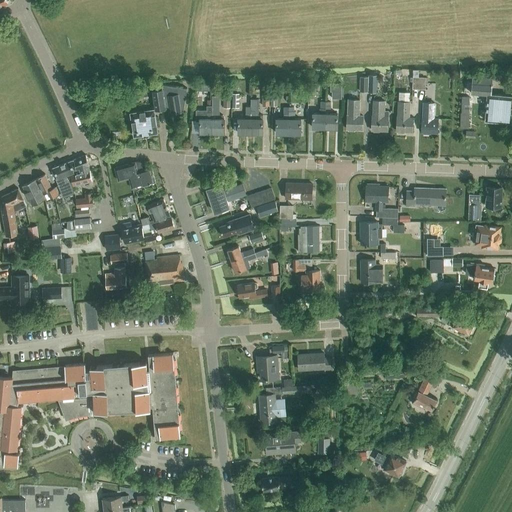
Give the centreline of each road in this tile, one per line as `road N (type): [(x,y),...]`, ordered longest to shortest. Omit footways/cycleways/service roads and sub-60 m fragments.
road 1 (residential): [(340,165),(342,324),(208,331)]
road 2 (residential): [(208,331),(0,349)]
road 3 (secondary): [(426,511),(511,342)]
road 4 (residential): [(230,511),(208,331)]
road 5 (residential): [(208,331),(201,269),(170,158)]
road 6 (residential): [(511,171),(340,165)]
road 7 (residential): [(340,165),(170,158)]
road 8 (residential): [(81,146),(17,10)]
